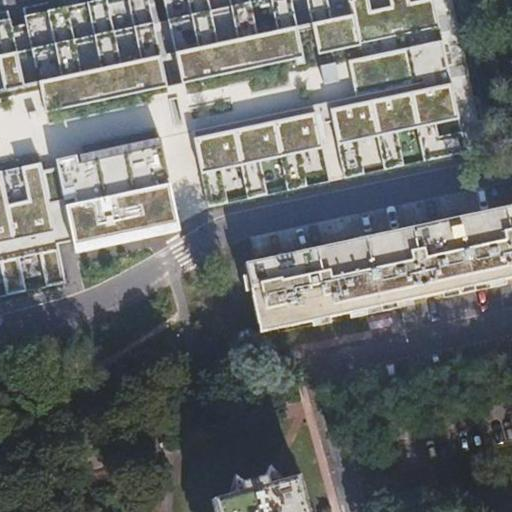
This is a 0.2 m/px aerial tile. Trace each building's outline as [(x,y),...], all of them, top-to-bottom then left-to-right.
[(434,27),(428,0),(72,0),(0,16),(0,93),(41,85),(47,113),(434,27)] [(445,42),(348,63),(356,100),(193,136),(208,207),(469,149),(445,42)] [(163,134),(0,169),(0,295),(66,282),(58,248),(74,244),(77,257),(185,234),(163,134)] [(511,205),(245,264),(262,334),(511,277),(511,205)] [(309,511),(301,481),(214,503),(216,511),(309,511)]
